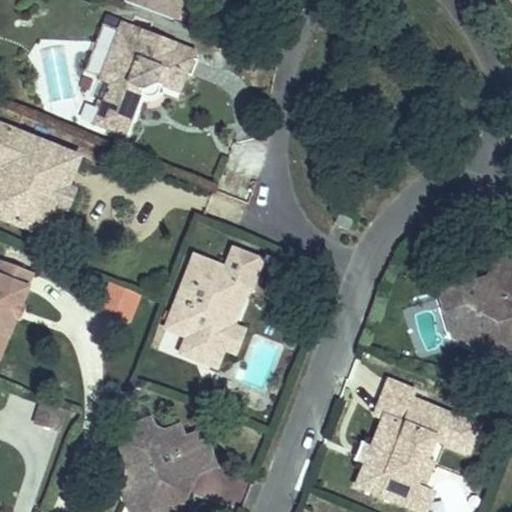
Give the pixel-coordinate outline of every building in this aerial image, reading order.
[(185,0),(144,0),(181,14),(185,0)] [(125,20),(104,70),(102,74),(116,79),(101,115),(134,129),(152,88),(158,74),(171,80),(186,85),(203,44),(127,13),(125,20)] [(92,65),(104,70),(125,20),(113,14),(92,65)] [(0,138),(9,116),(0,112),(0,138)] [(9,116),(0,138),(0,160),(2,162),(11,165),(0,193),(0,205),(45,223),(77,143),(9,116)] [(87,146),(77,143),(45,223),(55,227),(87,146)] [(0,193),(11,165),(2,162),(0,167),(0,193)] [(339,214),(333,226),(345,233),(353,221),(339,214)] [(0,332),(13,337),(42,260),(11,248),(4,262),(0,260),(0,332)] [(219,349),(223,351),(228,338),(219,335),(223,323),(229,325),(243,289),(246,290),(257,262),(230,252),(222,270),(191,259),(164,328),(182,335),(176,351),(208,365),(215,362),(219,349)] [(511,270),(495,262),(489,273),(511,284),(511,270)] [(440,306),(447,326),(469,337),(462,352),(490,366),(499,349),(509,345),(511,346),(511,319),(511,320),(510,311),(511,306),(511,284),(489,273),(481,290),(460,297),(449,290),(440,306)] [(228,338),(223,351),(228,353),(238,329),(235,327),(229,325),(223,323),(219,335),(228,338)] [(469,337),(447,326),(454,347),(462,352),(469,337)] [(0,347),(7,350),(13,337),(0,332),(0,347)] [(499,349),(490,366),(507,374),(511,363),(511,346),(509,345),(499,349)] [(373,448),(365,468),(359,484),(425,509),(430,496),(426,483),(411,476),(415,464),(423,466),(426,457),(433,437),(451,443),(461,418),(412,399),(415,390),(389,380),(375,415),(384,418),(373,448)] [(123,486),(132,505),(147,498),(164,504),(166,511),(178,511),(180,511),(187,494),(179,491),(183,481),(194,476),(216,467),(202,436),(187,444),(181,431),(165,438),(154,435),(150,424),(130,433),(121,457),(127,472),(123,486)] [(352,463),(365,468),(373,448),(359,443),(352,463)] [(411,476),(426,483),(435,460),(426,457),(423,466),(415,464),(411,476)] [(147,498),(132,505),(135,511),(166,511),(164,504),(147,498)]
